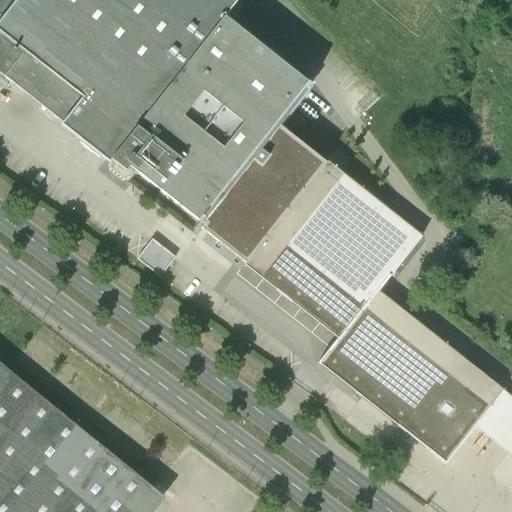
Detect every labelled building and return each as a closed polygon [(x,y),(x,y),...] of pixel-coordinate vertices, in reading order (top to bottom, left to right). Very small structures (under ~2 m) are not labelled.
[(0,0),(0,28),(21,0),(0,0)] [(88,99),(66,127),(116,166),(229,19),(243,1),(240,0),(21,0),(0,28),(0,30),(27,52),(88,99)] [(229,19),(116,166),(199,228),(279,127),(311,86),(229,19)] [(0,76),(5,81),(27,52),(0,30),(0,76)] [(88,99),(27,52),(5,81),(66,127),(88,99)] [(279,127),(199,228),(337,340),(317,364),(445,465),(474,428),(508,456),(511,450),(511,399),(377,293),(421,238),(279,127)] [(153,238),(140,258),(165,274),(178,254),(153,238)] [(155,511),(166,499),(0,363),(0,511),(155,511)]
